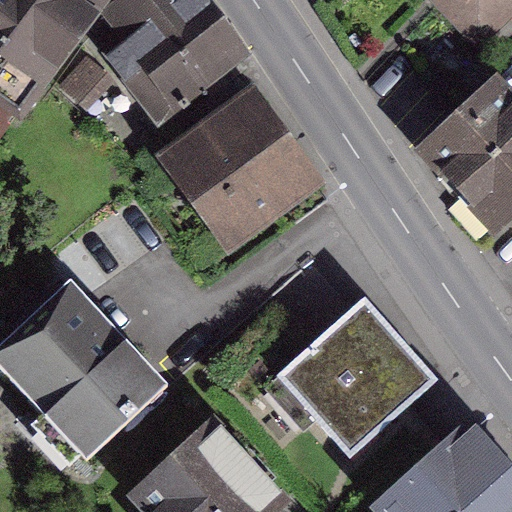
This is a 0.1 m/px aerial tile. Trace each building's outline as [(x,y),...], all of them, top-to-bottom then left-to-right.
[(0,0),(0,49),(16,63),(69,0),(0,0)] [(81,0),(149,95),(245,28),(225,0),(81,0)] [(511,2),(511,0),(439,0),(475,37),(511,2)] [(511,214),(511,91),(510,89),(430,157),(492,231),(511,214)] [(172,164),(231,248),(312,192),(254,108),(172,164)] [(154,398),(68,301),(0,361),(0,364),(84,459),(154,398)] [(365,312),(285,381),(350,456),(430,387),(365,312)] [(285,511),(222,434),(138,502),(146,511),(285,511)] [(511,511),(511,501),(463,445),(384,511),(511,511)]
